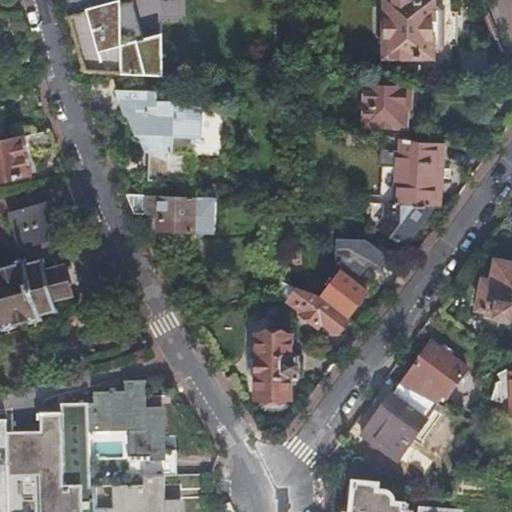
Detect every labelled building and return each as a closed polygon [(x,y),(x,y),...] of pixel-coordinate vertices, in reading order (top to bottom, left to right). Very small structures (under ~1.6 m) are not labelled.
[(164,78),(163,37),(146,42),(139,44),(127,0),(122,2),(102,7),(101,6),(97,3),(85,7),(82,11),(83,12),(69,16),(80,61),(85,75),(123,76),(164,78)] [(135,0),(128,0),(127,0),(139,44),(146,42),(135,0)] [(389,0),(389,70),(443,70),(443,46),(450,46),(450,14),(443,14),(442,0),(389,0)] [(416,87),(368,86),(366,128),(407,129),(408,118),(414,118),(416,87)] [(158,93),(115,92),(124,117),(128,119),(135,138),(139,140),(142,148),(145,153),(150,155),(155,157),(154,166),(149,166),(149,183),(190,184),(191,155),(174,154),(174,140),(201,141),(202,104),(157,103),(158,93)] [(0,142),(9,141),(4,118),(0,118),(0,142)] [(57,150),(51,133),(9,141),(0,142),(0,180),(30,174),(26,156),(57,150)] [(446,141),(387,135),(387,144),(400,145),(399,152),(383,150),(382,166),(398,168),(396,205),(434,206),(437,206),(439,185),(443,185),(446,141)] [(215,199),(128,196),(136,214),(161,216),(160,234),(213,236),(215,199)] [(50,202),(10,211),(17,243),(36,239),(37,245),(59,240),(50,202)] [(434,206),(396,205),(389,205),(388,218),(381,228),(404,246),(434,206)] [(0,333),(42,323),(40,317),(56,313),(53,300),(77,294),(70,268),(46,274),(43,261),(26,265),(24,260),(0,266),(0,333)] [(484,282),(479,310),(499,313),(497,320),(511,323),(511,319),(511,265),(497,263),(493,284),(484,282)] [(343,273),(324,297),(349,318),(371,290),(358,280),(355,283),(343,273)] [(317,296),(300,290),(290,304),(303,315),(301,317),(330,340),(335,333),(338,336),(349,322),(317,296)] [(293,355),(293,337),(259,336),(257,398),(262,398),(262,407),(266,410),(283,411),(287,407),(287,399),(292,399),(292,379),(301,379),(301,355),(293,355)] [(403,386),(439,402),(446,393),(450,396),(470,368),(434,343),(403,386)] [(511,413),(511,372),(510,372),(509,367),(500,370),(496,382),(494,397),(507,404),(507,414),(511,413)] [(0,511),(184,511),(184,505),(166,505),(167,477),(178,477),(178,452),(167,452),(167,411),(146,411),(147,381),(126,381),(125,392),(96,392),(96,404),(63,403),(63,413),(40,413),(40,435),(16,434),(16,421),(0,421),(0,511)] [(403,386),(401,385),(363,437),(398,462),(439,402),(403,386)] [(412,511),(409,511),(410,504),(395,503),(393,498),(391,494),(388,491),(384,489),(379,488),(380,482),(356,480),(351,511),(412,511)]
